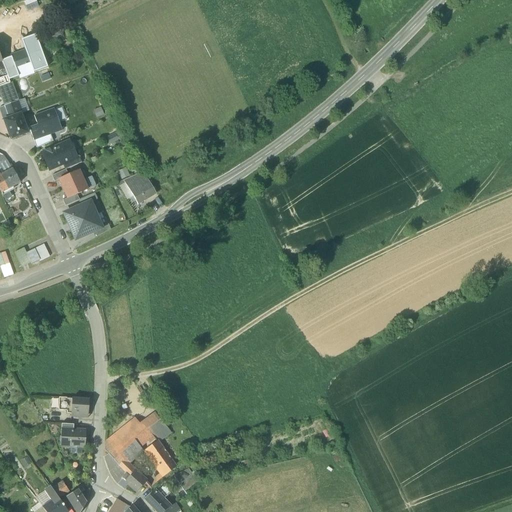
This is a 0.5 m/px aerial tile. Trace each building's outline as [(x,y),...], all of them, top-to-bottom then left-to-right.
[(56,25),(49,28),(49,35),(55,39),(61,36),(62,31),(61,29),(59,27),(56,25)] [(79,26),(74,29),(78,37),(83,34),(79,26)] [(11,58),(1,61),(1,62),(5,70),(7,76),(8,81),(18,77),(19,79),(34,74),(47,68),(35,35),(21,40),(25,51),(10,57),(11,58)] [(8,81),(7,76),(0,78),(0,87),(9,84),(10,84),(8,81)] [(9,84),(0,87),(0,95),(4,107),(16,102),(9,84)] [(4,107),(0,108),(0,111),(10,140),(27,133),(20,114),(28,111),(24,100),(16,103),(16,102),(4,107)] [(36,116),(39,125),(29,129),(37,149),(53,142),(50,135),(61,131),(54,109),(36,116)] [(64,144),(53,149),(46,152),(42,154),(45,161),(49,171),(62,165),(74,160),(74,159),(74,158),(75,155),(74,152),(70,151),(67,152),(64,144)] [(74,160),(62,165),(65,171),(66,170),(81,163),(79,157),(74,159),(74,160)] [(127,168),(119,171),(122,179),(130,175),(127,168)] [(0,191),(1,194),(21,184),(12,169),(0,175),(0,191)] [(65,171),(52,177),(54,182),(59,180),(68,176),(66,170),(65,171)] [(68,176),(59,180),(61,186),(62,185),(64,189),(83,181),(79,171),(68,176)] [(143,173),(123,181),(126,185),(133,197),(130,199),(133,203),(136,202),(138,206),(155,193),(143,173)] [(83,181),(87,191),(95,187),(91,177),(83,181)] [(83,181),(64,189),(66,193),(65,194),(67,199),(77,195),(87,191),(83,181)] [(168,186),(160,191),(163,196),(171,190),(168,186)] [(78,202),(81,207),(90,203),(97,200),(95,194),(78,202)] [(77,195),(67,199),(62,201),(65,207),(79,201),(77,195)] [(71,223),(73,226),(96,216),(90,203),(81,207),(64,215),(69,224),(71,223)] [(96,216),(73,226),(74,229),(71,230),(76,240),(93,232),(101,228),(96,216)] [(108,225),(101,228),(93,232),(95,239),(111,231),(108,225)] [(44,245),(34,250),(37,256),(47,251),(44,245)] [(24,249),(14,253),(21,267),(31,263),(24,249)] [(47,251),(37,256),(40,262),(49,257),(47,251)] [(67,414),(71,414),(72,400),(61,399),(61,412),(67,412),(67,414)] [(89,401),(72,400),(71,414),(83,415),(88,415),(89,401)] [(142,425),(140,428),(135,421),(104,443),(104,450),(108,455),(118,466),(124,461),(130,456),(134,460),(143,452),(144,451),(157,442),(142,425)] [(73,432),(62,431),(62,432),(61,447),(71,447),(71,454),(82,455),(82,448),(84,448),(84,432),(73,432)] [(175,468),(157,442),(144,451),(164,477),(175,468)] [(118,466),(108,455),(104,458),(103,458),(109,473),(118,466)] [(135,471),(124,461),(118,466),(126,474),(129,477),(135,471)] [(126,474),(118,466),(109,473),(112,479),(117,485),(126,474)] [(188,470),(175,479),(185,493),(198,484),(188,470)] [(129,477),(126,474),(117,485),(124,490),(128,485),(137,493),(146,482),(135,471),(129,477)] [(63,482),(52,488),(57,497),(59,499),(68,492),(63,482)] [(164,482),(153,492),(162,500),(172,492),(164,482)] [(44,491),(51,501),(57,497),(52,488),(50,486),(44,491)] [(80,494),(78,490),(75,492),(66,498),(74,511),(81,511),(86,504),(80,494)] [(162,500),(153,492),(144,501),(154,511),(164,503),(162,500)] [(51,501),(42,508),(45,511),(67,511),(59,499),(57,497),(51,501)] [(122,511),(126,506),(117,500),(111,508),(117,511),(122,511)] [(164,503),(154,511),(164,511),(167,510),(169,508),(164,503)]
